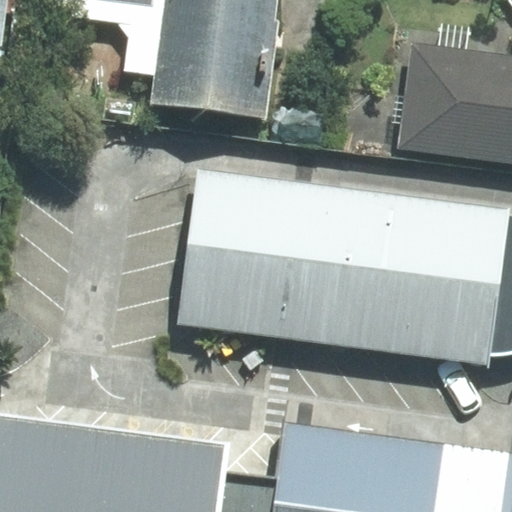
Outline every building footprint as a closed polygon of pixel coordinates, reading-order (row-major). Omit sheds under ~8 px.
[(0,0),(0,48),(10,50),(15,0),(0,0)] [(58,0),(57,18),(129,27),(124,72),(154,76),(150,109),(257,122),(272,0),(58,0)] [(511,57),(413,44),(400,147),(511,161),(511,57)] [(511,210),(198,168),(177,323),(488,365),(490,354),(510,353),(511,352),(511,215),(510,215),(511,210)] [(284,485),(222,477),(225,449),(0,421),(0,511),(511,511),(511,458),(290,431),(284,485)]
